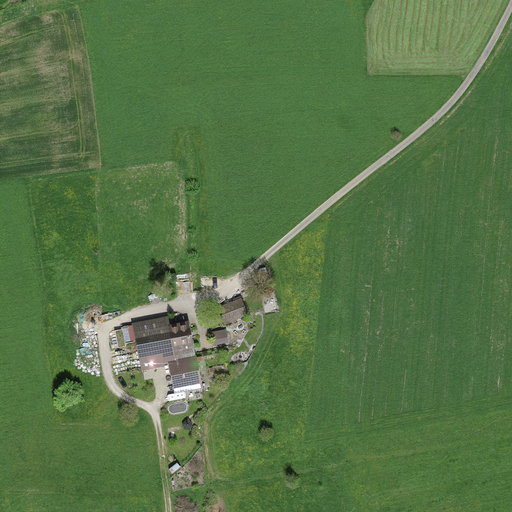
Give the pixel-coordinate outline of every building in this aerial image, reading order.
[(248,315),(241,298),(218,307),(224,324),(248,315)] [(167,325),(170,325),(168,315),(132,323),(142,371),(165,366),(164,363),(168,362),(168,361),(175,360),(167,325)] [(188,321),(170,325),(167,325),(175,360),(196,356),(188,321)] [(226,329),(212,331),(214,345),(228,343),(226,329)] [(196,356),(175,360),(168,361),(168,362),(174,393),(203,388),(196,356)]
